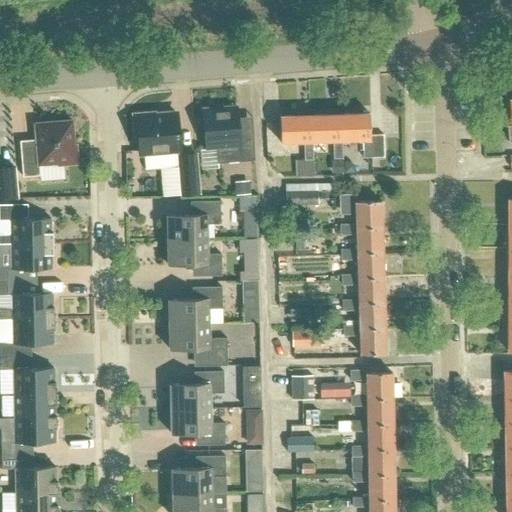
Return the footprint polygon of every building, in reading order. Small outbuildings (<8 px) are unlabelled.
[(238,125),(237,106),(202,109),(206,149),(217,148),(218,163),(254,161),(252,124),(238,125)] [(154,113),(134,115),(135,135),(138,134),(139,153),(180,149),(177,114),(154,115),(154,113)] [(369,113),(339,114),(340,141),(341,141),(363,140),(364,158),(371,158),(371,157),(384,157),(383,134),(370,135),(369,113)] [(339,114),(309,116),(310,142),(312,142),(333,141),(334,160),(342,159),(341,141),(340,141),(339,114)] [(309,116),(279,117),(280,143),(303,142),(304,160),(313,160),(312,142),(310,142),(309,116)] [(74,145),(72,120),(34,123),(35,139),(19,141),(22,176),(40,175),(39,165),(57,163),(57,165),(77,164),(76,145),(74,145)] [(165,196),(182,194),(198,193),(195,154),(178,155),(180,178),(164,179),(165,196)] [(331,161),(331,174),(343,174),(343,161),(331,161)] [(345,162),(344,173),(355,173),(355,166),(350,162),(345,162)] [(0,199),(16,198),(13,167),(0,167),(0,199)] [(249,181),(234,182),(235,195),(250,194),(249,181)] [(328,181),(289,182),(289,201),(321,200),(321,188),(328,188),(328,181)] [(356,194),(339,194),(340,211),(356,210),(356,225),(356,227),(381,227),(381,202),(356,202),(356,194)] [(194,201),(195,214),(166,215),(167,240),(207,239),(207,224),(220,224),(219,201),(194,201)] [(10,234),(0,233),(0,243),(11,244),(52,243),(52,232),(51,232),(50,218),(26,219),(26,204),(0,204),(0,220),(10,220),(10,234)] [(356,225),(340,226),(341,235),(356,235),(357,251),(357,254),(382,253),(381,227),(356,227),(356,225)] [(207,239),(167,240),(167,264),(196,264),(196,276),(221,275),(221,254),(207,254),(207,239)] [(51,254),(52,254),(52,243),(11,244),(11,269),(51,268),(51,254)] [(357,251),(341,252),(341,260),(357,260),(358,276),(358,278),(383,278),(382,253),(357,254),(357,251)] [(0,268),(0,281),(8,282),(8,268),(0,268)] [(358,276),(342,276),(342,286),(358,286),(358,302),(359,304),(383,304),(383,278),(358,278),(358,276)] [(8,282),(0,281),(0,294),(8,294),(8,282)] [(196,287),(196,299),(168,299),(168,324),(209,323),(208,309),(222,308),(221,286),(196,287)] [(12,308),(0,308),(0,318),(12,319),(54,318),(53,307),(52,307),(52,293),(12,294),(12,308)] [(384,329),(383,304),(359,304),(358,302),(343,302),(343,311),(359,310),(359,327),(359,329),(384,329)] [(53,329),(54,329),(54,318),(12,319),(13,344),(53,343),(53,329)] [(209,323),(168,324),(169,349),(197,348),(198,366),(227,365),(226,338),(209,338),(209,323)] [(385,355),(384,329),(359,329),(359,327),(343,327),(343,336),(360,335),(360,355),(385,355)] [(323,330),(294,330),(294,346),(324,345),(323,330)] [(0,356),(10,356),(10,342),(0,342),(0,356)] [(0,356),(0,355),(0,368),(10,369),(10,356),(0,356)] [(53,368),(13,369),(13,394),(55,393),(55,382),(54,382),(53,368)] [(210,393),(223,393),(223,371),(198,371),(198,383),(170,384),(170,409),(210,408),(210,393)] [(511,371),(503,371),(504,397),(511,396),(511,371)] [(366,372),(350,372),(350,380),(366,380),(366,397),(366,399),(391,398),(391,373),(366,374),(366,372)] [(313,378),(293,379),(293,402),(314,402),(313,378)] [(54,416),(54,404),(55,404),(55,393),(13,394),(14,418),(55,417),(55,416),(54,416)] [(366,397),(350,397),(350,406),(367,406),(367,422),(367,424),(392,423),(391,398),(366,399),(366,397)] [(210,408),(170,409),(171,433),(199,433),(199,445),(224,444),(224,423),(211,423),(210,408)] [(243,410),(244,440),(259,439),(258,410),(243,410)] [(54,428),(56,428),(55,417),(14,418),(14,442),(55,442),(54,428)] [(367,422),(350,422),(351,431),(367,431),(367,447),(367,449),(392,448),(392,423),(367,424),(367,422)] [(312,436),(287,437),(287,452),(313,451),(312,436)] [(393,475),(392,448),(367,449),(367,447),(351,447),(351,457),(367,456),(368,473),(368,475),(393,475)] [(225,455),(199,456),(200,468),(171,468),(172,493),(212,492),(212,478),(225,477),(225,455)] [(244,491),(260,491),(258,456),(242,457),(244,491)] [(55,467),(15,468),(15,492),(57,492),(57,480),(55,480),(55,467)] [(393,500),(393,475),(368,475),(368,473),(351,473),(352,482),(368,481),(368,498),(368,500),(393,500)] [(57,492),(15,492),(15,511),(57,511),(57,504),(56,504),(56,493),(57,493),(57,492)] [(172,493),(172,511),(225,511),(225,492),(212,492),(172,493)] [(246,494),(247,507),(262,507),(262,493),(246,494)] [(368,498),(352,498),(352,507),(368,507),(368,511),(393,511),(393,500),(368,500),(368,498)]
